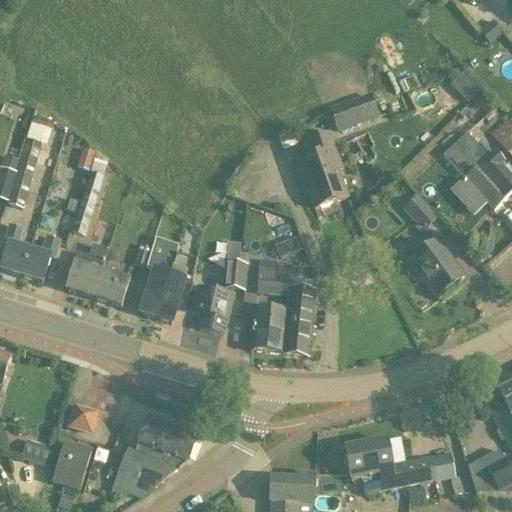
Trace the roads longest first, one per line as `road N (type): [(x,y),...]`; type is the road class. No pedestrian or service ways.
road 1 (secondary): [(262,389),(336,393),(380,385),(511,331)]
road 2 (secondary): [(191,371),(0,313)]
road 3 (residential): [(161,511),(244,451),(253,426)]
